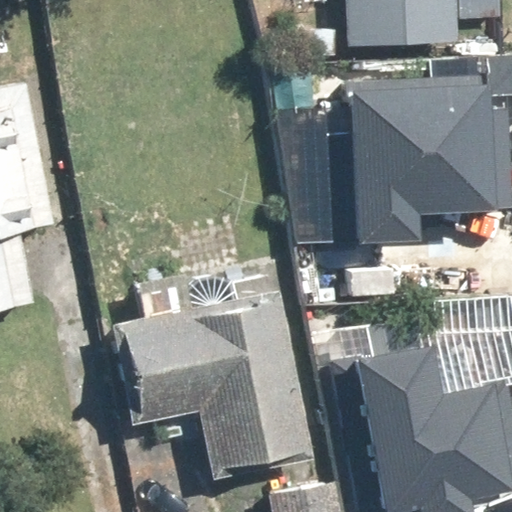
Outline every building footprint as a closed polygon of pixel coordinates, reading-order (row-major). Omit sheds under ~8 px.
[(442,0),(326,0),(331,52),(445,44),(442,0)] [(269,95),(273,233),(413,228),(412,205),(502,201),(498,71),(342,77),(343,93),(269,95)] [(0,304),(17,300),(6,228),(35,221),(14,77),(0,80),(0,304)] [(194,483),(293,457),(266,286),(97,330),(113,429),(183,411),(194,483)] [(333,335),(371,501),(511,468),(511,443),(496,372),(434,386),(418,316),(333,335)] [(328,511),(323,481),(254,495),(257,511),(328,511)]
